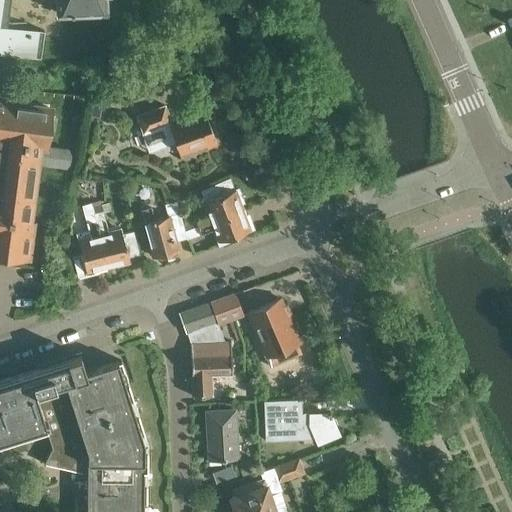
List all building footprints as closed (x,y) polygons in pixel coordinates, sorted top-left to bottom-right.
[(0,0),(0,50),(40,56),(44,29),(6,24),(9,0),(55,0),(56,11),(83,10),(83,11),(106,10),(105,0),(0,0)] [(0,133),(48,140),(52,109),(0,102),(0,133)] [(205,112),(172,124),(165,105),(137,116),(149,146),(163,141),(174,137),(179,151),(205,141),(208,147),(217,143),(205,112)] [(47,146),(48,140),(0,133),(0,163),(35,168),(36,163),(65,167),(69,163),(70,154),(67,149),(47,146)] [(0,193),(31,198),(35,168),(0,163),(0,193)] [(184,230),(242,209),(239,201),(243,200),(238,187),(235,189),(230,177),(200,189),(209,212),(193,218),(182,221),(184,230)] [(130,183),(132,195),(147,192),(145,180),(130,183)] [(31,198),(0,193),(0,224),(28,228),(31,198)] [(106,264),(91,206),(90,202),(81,204),(88,230),(77,232),(82,253),(73,256),(78,275),(99,270),(98,266),(106,264)] [(184,230),(182,221),(179,212),(154,219),(150,202),(139,205),(153,256),(162,253),(165,257),(173,255),(174,250),(177,249),(175,240),(186,237),(184,230)] [(91,206),(106,264),(116,262),(117,265),(129,263),(127,256),(139,253),(133,230),(121,233),(120,229),(108,232),(101,203),(91,206)] [(184,230),(186,237),(198,233),(214,228),(219,242),(233,237),(232,234),(252,227),(248,214),(244,216),(242,209),(184,230)] [(27,233),(28,228),(0,224),(0,255),(28,259),(31,234),(27,233)] [(216,323),(228,319),(233,317),(241,314),(233,293),(209,301),(216,323)] [(265,356),(269,366),(300,353),(295,343),(298,342),(279,298),(246,312),(265,356)] [(222,339),(216,323),(209,301),(179,312),(189,342),(191,396),(210,395),(209,374),(231,373),(229,341),(224,341),(222,339)] [(233,317),(228,319),(235,340),(240,338),(233,317)] [(0,435),(4,434),(6,441),(23,435),(21,429),(35,424),(37,430),(45,428),(51,446),(45,459),(52,462),(60,466),(66,468),(70,468),(86,469),(86,511),(139,511),(140,503),(146,503),(146,485),(140,485),(140,470),(146,470),(146,449),(139,449),(137,434),(143,432),(137,413),(131,415),(126,400),(132,398),(127,382),(121,384),(116,369),(122,367),(120,359),(84,370),(79,355),(32,370),(11,377),(8,376),(6,376),(2,377),(0,379),(0,435)] [(326,413),(301,414),(300,399),(262,400),(264,440),(301,438),(301,437),(314,436),(316,442),(337,433),(330,416),(330,415),(328,412),(326,413)] [(224,459),(237,459),(234,409),(204,411),(207,458),(220,457),(220,460),(224,460),(224,459)] [(274,511),(268,493),(280,488),(277,480),(302,471),(297,457),(258,471),(261,479),(233,489),(234,493),(233,494),(232,494),(232,495),(231,496),(231,497),(231,499),(234,508),(231,509),(232,511),(231,511),(274,511)]
